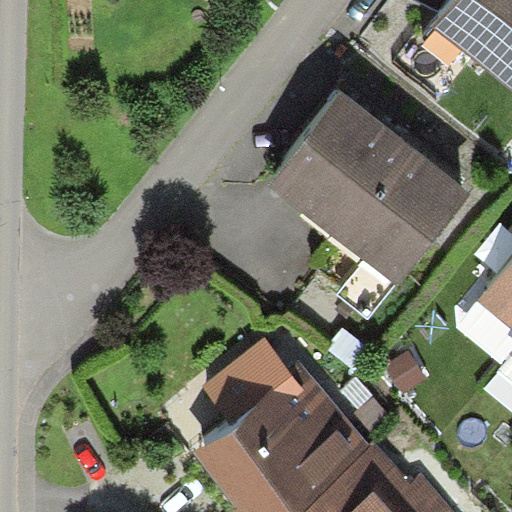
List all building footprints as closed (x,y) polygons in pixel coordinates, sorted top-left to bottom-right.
[(511,0),(435,0),(432,3),(511,69),(511,0)] [(342,78),(272,170),(388,258),(457,166),(342,78)] [(511,248),(480,289),(511,315),(511,248)] [(195,392),(229,433),(296,376),(262,336),(195,392)] [(189,467),(226,511),(289,511),(360,452),(296,376),(229,433),(189,467)] [(289,511),(431,511),(410,487),(398,497),(360,452),(289,511)]
